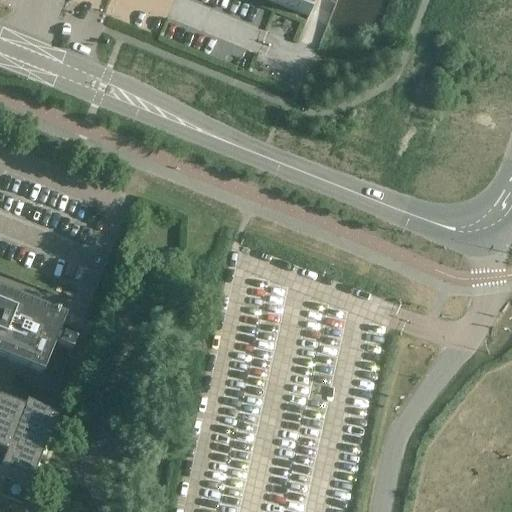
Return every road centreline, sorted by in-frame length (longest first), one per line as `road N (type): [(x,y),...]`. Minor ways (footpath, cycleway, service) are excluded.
road 1 (tertiary): [(394,213),(0,46)]
road 2 (tertiary): [(511,162),(494,202),(478,214),(394,213)]
road 3 (tertiary): [(394,213),(458,243),(490,245),(511,225)]
